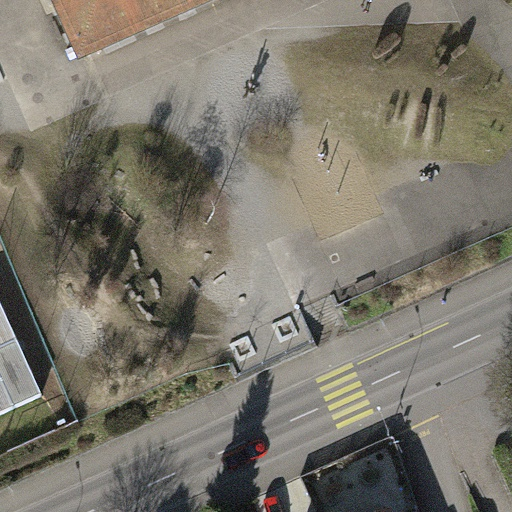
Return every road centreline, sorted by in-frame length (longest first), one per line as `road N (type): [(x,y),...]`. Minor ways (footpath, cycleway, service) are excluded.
road 1 (tertiary): [(401,370),(91,511)]
road 2 (residential): [(401,370),(442,511)]
road 3 (tertiary): [(511,316),(401,370)]
